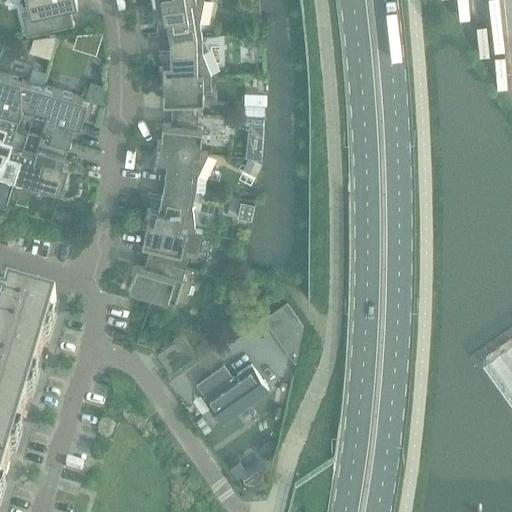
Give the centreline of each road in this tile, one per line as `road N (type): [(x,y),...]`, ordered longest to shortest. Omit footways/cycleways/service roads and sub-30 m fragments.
road 1 (unclassified): [(326,0),(339,80),(334,358),(292,442),(270,511)]
road 2 (primary): [(351,0),(366,173),(366,305),(344,511)]
road 3 (primary): [(377,511),(398,258),(384,0)]
road 4 (residential): [(83,283),(118,135),(111,0)]
road 5 (residential): [(256,511),(229,497),(141,374),(86,353)]
road 6 (residential): [(37,511),(86,353)]
